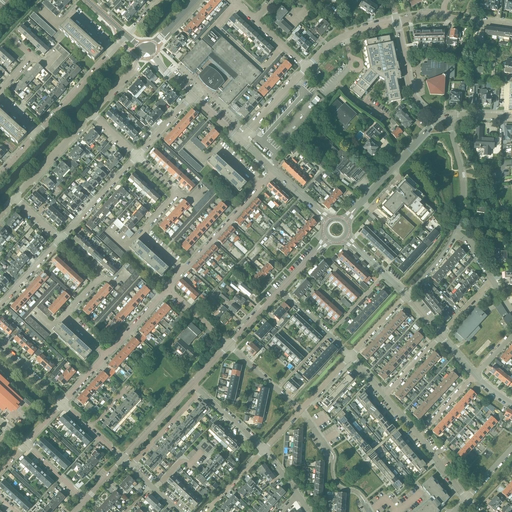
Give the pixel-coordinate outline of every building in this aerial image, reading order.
[(55,0),(54,2),(56,4),(54,6),(55,8),(57,10),(60,12),(65,7),(58,1),(57,0),(55,0)] [(366,12),(372,4),(369,2),(370,0),(365,0),(361,6),(360,5),(358,10),(360,12),(362,9),(366,12)] [(501,0),(485,0),(484,9),(486,9),(490,10),(492,10),(495,11),(495,10),(497,11),(498,5),(501,5),(501,0)] [(217,6),(211,1),(207,5),(213,11),(217,6)] [(131,7),(136,12),(141,7),(135,2),(135,3),(131,7)] [(372,4),(366,12),(372,15),(375,10),(376,10),(383,9),(381,3),(375,5),(374,5),(372,4)] [(213,11),(207,5),(203,10),(209,15),(213,11)] [(292,29),(281,19),(288,11),(285,8),(283,9),(279,6),(269,17),(287,34),(292,29)] [(127,12),(132,17),(136,12),(131,7),(127,12)] [(209,15),(203,10),(199,14),(205,19),(209,15)] [(132,17),(127,12),(122,16),(128,21),(132,17)] [(205,19),(199,14),(195,18),(201,24),(205,19)] [(229,20),(232,23),(234,25),(239,19),(235,14),(229,20)] [(201,24),(195,18),(191,23),(197,28),(201,24)] [(239,19),(234,25),(239,29),(244,23),(239,19)] [(60,29),(66,35),(94,61),(99,55),(100,56),(104,52),(99,48),(99,49),(68,21),(69,20),(68,20),(60,29)] [(326,28),(329,25),(323,20),(314,30),(312,28),(309,30),(314,35),(316,32),(320,36),(327,28),(326,28)] [(197,28),(191,23),(187,27),(193,32),(197,28)] [(244,23),(239,29),(243,34),(249,27),(244,23)] [(22,34),(27,29),(23,25),(18,30),(22,34)] [(294,36),(292,38),(296,43),(301,37),(306,32),(304,31),(300,36),(297,33),(300,30),(300,29),(301,28),(299,26),(292,34),(294,36)] [(183,32),(188,37),(189,37),(193,32),(187,27),(183,31),(184,32),(183,32)] [(249,27),(243,34),(248,38),(254,32),(249,27)] [(27,29),(22,34),(26,38),(31,33),(27,29)] [(197,44),(193,49),(227,80),(240,92),(247,84),(249,86),(261,74),(212,29),(200,42),(197,44)] [(413,32),(413,34),(414,34),(414,39),(414,42),(418,42),(418,44),(417,48),(419,49),(420,44),(420,42),(432,42),(432,43),(444,42),(443,38),(443,30),(440,31),(440,30),(435,30),(435,31),(428,31),(428,30),(423,30),(423,31),(413,31),(413,32)] [(449,36),(447,36),(446,36),(445,49),(449,49),(449,45),(451,46),(452,45),(452,42),(456,43),(457,39),(459,40),(460,35),(457,34),(458,31),(450,30),(449,36)] [(175,40),(181,45),(185,42),(186,40),(185,40),(188,37),(183,32),(180,36),(180,35),(179,36),(175,40)] [(253,42),(259,36),(254,32),(248,38),(253,42)] [(31,33),(26,38),(31,42),(36,37),(31,33)] [(259,36),(253,42),(258,47),(263,41),(259,36)] [(389,36),(386,37),(366,41),(367,48),(365,48),(369,69),(351,90),(361,98),(379,77),(384,80),(389,103),(401,100),(397,80),(401,79),(398,63),(397,63),(393,42),(391,43),(389,36)] [(36,37),(31,42),(35,46),(40,41),(36,37)] [(301,37),(296,43),(301,47),(306,41),(301,37)] [(171,44),(177,50),(181,45),(175,40),(171,44)] [(40,41),(35,46),(40,51),(45,45),(40,41)] [(258,56),(263,51),(268,45),(263,41),(258,47),(261,49),(256,54),(258,56)] [(306,41),(301,47),(306,51),(311,46),(306,41)] [(177,50),(171,44),(167,49),(173,55),(177,50)] [(45,45),(40,51),(44,55),(49,49),(45,45)] [(265,53),(261,58),(258,56),(257,58),(255,59),(260,64),(267,56),(273,49),(268,45),(263,51),(265,53)] [(193,49),(181,62),(214,93),(227,80),(205,60),(193,49)] [(66,51),(62,55),(66,59),(70,55),(66,51)] [(6,52),(1,58),(5,62),(10,56),(6,52)] [(9,66),(14,60),(10,56),(5,62),(9,66)] [(69,68),(71,70),(77,75),(81,71),(75,65),(78,62),(71,56),(69,58),(74,62),(69,68)] [(511,59),(507,58),(507,63),(504,62),(503,63),(503,65),(503,66),(506,67),(505,72),(511,74),(511,73),(511,59)] [(281,65),(287,71),(291,66),(285,61),(281,65)] [(454,78),(454,71),(454,64),(443,64),(443,62),(429,62),(429,64),(422,64),(422,68),(420,68),(420,72),(422,72),(422,75),(429,76),(428,81),(426,81),(430,95),(444,95),(445,78),(444,78),(445,77),(447,76),(448,78),(454,78)] [(37,64),(33,69),(39,74),(43,69),(37,64)] [(287,71),(281,65),(277,70),(283,75),(287,71)] [(39,74),(33,69),(29,73),(35,78),(39,74)] [(67,74),(73,80),(77,75),(71,70),(67,74)] [(144,81),(149,85),(153,89),(155,86),(150,82),(153,79),(152,78),(154,75),(148,70),(143,75),(146,79),(144,81)] [(283,75),(277,70),(273,74),(279,79),(283,75)] [(35,78),(29,73),(25,77),(31,82),(35,78)] [(63,79),(69,84),(73,80),(67,74),(63,79)] [(279,79),(273,74),(269,78),(275,84),(279,79)] [(31,82),(25,77),(21,82),(27,87),(31,82)] [(275,84),(269,78),(265,83),(271,88),(275,84)] [(60,84),(65,88),(69,84),(63,79),(59,83),(60,84)] [(133,86),(139,91),(145,85),(147,88),(149,85),(144,81),(142,83),(138,80),(133,86)] [(27,87),(21,82),(17,86),(23,91),(27,87)] [(271,88),(265,83),(262,87),(267,92),(271,88)] [(56,89),(61,94),(66,90),(65,88),(60,84),(56,89)] [(479,89),(481,90),(484,86),(473,85),(472,96),(469,96),(468,104),(475,104),(476,96),(478,96),(479,94),(479,89)] [(13,90),(19,95),(23,91),(17,86),(13,90)] [(130,97),(135,102),(137,99),(134,97),(139,91),(133,86),(128,91),(132,95),(130,97)] [(267,92),(262,87),(257,92),(263,97),(267,92)] [(52,93),(57,99),(61,94),(56,89),(52,93)] [(479,89),(479,94),(480,94),(480,100),(479,100),(479,104),(490,104),(490,98),(489,97),(489,96),(486,96),(486,90),(481,90),(479,89)] [(168,96),(174,101),(178,97),(172,92),(168,96)] [(460,103),(460,94),(453,94),(454,92),(450,92),(450,93),(449,93),(449,102),(460,103)] [(48,98),(53,103),(57,99),(52,93),(48,98)] [(251,98),(257,104),(262,99),(256,93),(251,98)] [(164,96),(162,98),(159,101),(164,106),(167,103),(170,106),(174,101),(168,96),(165,94),(163,96),(164,96)] [(312,100),(316,104),(321,99),(317,95),(312,100)] [(127,110),(133,104),(135,106),(137,104),(135,102),(130,97),(128,99),(124,96),(118,102),(127,110)] [(44,102),(49,107),(53,103),(48,98),(44,102)] [(257,104),(251,98),(247,103),(253,108),(257,104)] [(348,106),(345,103),(343,105),(337,99),(327,109),(334,115),(335,114),(340,120),(339,120),(342,123),(345,121),(348,123),(356,115),(353,112),(352,112),(350,111),(351,110),(348,108),(347,107),(348,106)] [(236,102),(234,100),(230,105),(238,113),(244,118),(249,113),(242,108),(241,110),(235,104),(236,102)] [(39,107),(45,112),(49,107),(44,102),(39,107)] [(153,112),(159,118),(163,113),(160,110),(163,107),(158,103),(155,106),(157,108),(153,112)] [(253,108),(247,103),(242,108),(249,113),(253,108)] [(406,115),(405,115),(401,111),(404,108),(401,105),(396,111),(399,114),(396,116),(403,123),(401,125),(406,129),(408,127),(411,124),(410,124),(412,122),(408,118),(409,117),(406,115)] [(35,111),(41,116),(45,112),(39,107),(35,111)] [(111,119),(116,113),(112,109),(106,115),(111,119)] [(188,114),(194,120),(198,115),(192,110),(188,114)] [(23,139),(27,135),(23,131),(22,132),(0,112),(0,127),(18,144),(23,139)] [(147,115),(155,122),(159,118),(153,112),(152,114),(150,112),(147,115)] [(116,113),(111,119),(115,123),(121,117),(116,113)] [(194,120),(188,114),(184,119),(190,124),(194,120)] [(123,115),(121,117),(115,123),(120,127),(125,121),(125,122),(127,119),(123,115)] [(155,122),(147,115),(140,122),(146,126),(148,124),(151,127),(155,122)] [(190,124),(184,119),(180,123),(186,128),(190,124)] [(124,131),(130,125),(125,122),(125,121),(120,127),(124,131)] [(186,128),(180,123),(176,127),(182,133),(186,128)] [(366,145),(363,148),(368,153),(366,155),(369,157),(371,155),(371,156),(377,149),(372,144),(379,136),(384,141),(388,137),(383,129),(376,123),(372,128),(372,127),(365,134),(367,136),(370,140),(366,144),(366,145)] [(130,125),(124,131),(129,136),(134,130),(130,125)] [(136,127),(134,130),(129,136),(133,140),(134,139),(135,141),(137,140),(138,139),(138,138),(137,136),(141,131),(136,127)] [(182,133),(176,127),(172,132),(178,137),(182,133)] [(475,137),(474,148),(484,148),(484,155),(490,155),(490,149),(493,149),(493,148),(493,140),(493,138),(481,138),(482,128),(476,127),(475,137)] [(396,139),(402,133),(397,128),(396,130),(394,128),(391,131),(393,133),(391,134),(396,139)] [(209,134),(215,139),(219,135),(213,129),(209,134)] [(87,136),(95,143),(100,137),(92,130),(87,136)] [(178,137),(172,132),(168,136),(174,141),(178,137)] [(215,139),(209,134),(205,138),(211,143),(215,139)] [(322,135),(313,145),(319,151),(318,153),(321,156),(322,154),(323,155),(328,150),(335,156),(339,152),(332,145),(322,135)] [(95,143),(87,136),(83,141),(86,144),(84,147),(89,152),(91,149),(90,148),(95,143)] [(174,141),(168,136),(164,140),(170,146),(174,141)] [(206,146),(207,148),(211,143),(205,138),(201,142),(203,144),(206,146)] [(73,152),(79,158),(84,153),(77,147),(73,152)] [(150,152),(151,154),(150,155),(155,159),(160,153),(154,148),(150,152)] [(339,161),(330,171),(336,177),(340,172),(343,175),(343,174),(349,179),(350,178),(354,181),(356,179),(359,181),(365,174),(359,168),(358,169),(347,158),(349,156),(341,149),(339,152),(335,156),(334,157),(337,160),(338,159),(339,161)] [(79,158),(73,152),(68,157),(75,162),(79,158)] [(123,158),(122,157),(116,152),(114,154),(111,153),(110,155),(112,157),(112,156),(119,163),(123,158)] [(159,163),(165,157),(160,153),(155,159),(159,163)] [(239,192),(246,183),(215,155),(207,163),(239,192)] [(108,161),(114,167),(119,163),(112,156),(112,157),(108,161)] [(163,167),(169,161),(165,157),(159,163),(163,167)] [(286,170),(291,164),(289,162),(290,160),(288,158),(282,166),(286,170)] [(98,164),(104,170),(106,168),(110,171),(114,167),(108,161),(104,165),(101,162),(98,164)] [(168,171),(173,165),(169,161),(163,167),(168,171)] [(54,173),(60,179),(57,182),(60,185),(63,181),(62,177),(68,170),(71,172),(75,169),(69,163),(66,167),(62,163),(54,173)] [(96,174),(102,180),(107,176),(102,172),(104,170),(98,164),(96,167),(100,170),(96,174)] [(290,174),(295,168),(291,164),(286,170),(290,174)] [(172,176),(178,170),(173,165),(168,171),(172,176)] [(295,178),(300,172),(295,168),(290,174),(295,178)] [(177,180),(182,174),(178,170),(172,176),(177,180)] [(299,182),(304,177),(300,172),(295,178),(299,182)] [(134,182),(139,177),(134,173),(130,178),(134,182)] [(102,180),(96,174),(91,179),(98,185),(102,180)] [(181,184),(187,178),(182,174),(177,180),(181,184)] [(417,190),(420,187),(408,176),(378,209),(390,220),(383,227),(403,245),(434,211),(422,200),(425,197),(417,190)] [(138,186),(143,181),(139,177),(134,182),(138,186)] [(304,177),(299,182),(303,186),(308,181),(304,177)] [(185,188),(191,182),(187,178),(181,184),(185,188)] [(56,187),(57,188),(60,185),(57,182),(55,180),(52,183),(51,182),(48,179),(43,184),(52,192),(56,187)] [(98,185),(91,179),(87,183),(94,189),(98,185)] [(143,190),(147,185),(143,181),(138,186),(143,190)] [(267,186),(271,191),(276,186),(271,181),(267,186)] [(190,192),(197,184),(195,182),(193,184),(191,182),(185,188),(190,192)] [(94,189),(87,183),(83,187),(80,184),(78,187),(84,192),(86,190),(90,194),(94,189)] [(147,194),(152,189),(147,185),(143,190),(147,194)] [(213,186),(209,190),(214,194),(218,190),(213,186)] [(276,195),(281,190),(276,186),(271,191),(276,195)] [(73,194),(75,196),(82,202),(86,198),(82,194),(84,192),(78,187),(76,189),(77,190),(73,194)] [(117,192),(124,199),(129,194),(121,187),(117,192)] [(45,192),(41,188),(39,190),(40,191),(38,194),(36,192),(29,199),(34,203),(40,196),(40,197),(45,192)] [(152,198),(156,193),(152,189),(147,194),(152,198)] [(336,189),(333,192),(333,193),(338,198),(342,194),(336,189)] [(281,199),(285,194),(281,190),(276,195),(281,199)] [(329,192),(331,194),(329,197),(335,202),(338,198),(333,193),(333,192),(331,190),(329,192)] [(112,197),(118,202),(120,200),(122,202),(124,199),(117,192),(112,197)] [(156,193),(152,198),(156,203),(161,198),(156,193)] [(285,194),(281,199),(286,204),(290,199),(285,194)] [(40,196),(34,203),(39,208),(45,201),(49,205),(54,199),(49,195),(45,200),(40,197),(40,196)] [(71,201),(78,207),(82,202),(75,196),(71,201)] [(108,201),(114,206),(118,202),(112,197),(108,201)] [(326,200),(331,206),(335,202),(329,197),(326,200)] [(257,207),(261,203),(256,198),(252,203),(257,207)] [(50,218),(56,211),(52,206),(56,201),(54,199),(49,205),(51,207),(45,213),(50,218)] [(184,200),(180,205),(186,210),(190,206),(184,200)] [(331,206),(326,200),(322,204),(328,209),(331,206)] [(78,207),(71,201),(67,205),(64,202),(62,204),(71,213),(73,211),(74,211),(78,207)] [(114,206),(108,201),(104,206),(109,211),(114,206)] [(217,207),(223,212),(227,208),(221,202),(217,207)] [(257,207),(252,203),(247,207),(252,212),(256,215),(258,217),(260,215),(258,213),(257,214),(254,210),(257,207)] [(176,209),(182,215),(186,210),(180,205),(176,209)] [(109,211),(104,206),(99,211),(105,216),(109,211)] [(138,211),(143,216),(148,212),(142,206),(138,211)] [(223,212),(217,207),(213,211),(219,217),(223,212)] [(248,217),(252,212),(247,207),(243,212),(248,217)] [(172,214),(178,219),(182,215),(176,209),(172,214)] [(69,217),(71,214),(66,210),(61,215),(54,222),(59,227),(62,224),(63,224),(64,223),(63,222),(66,220),(63,217),(66,214),(69,217)] [(54,222),(61,215),(56,211),(50,218),(54,222)] [(105,216),(99,211),(95,216),(101,221),(105,216)] [(143,216),(138,211),(133,216),(139,221),(143,216)] [(219,217),(213,211),(209,215),(215,221),(219,217)] [(248,217),(243,212),(239,217),(244,221),(248,217)] [(11,219),(18,225),(23,221),(16,214),(11,219)] [(168,218),(174,223),(178,219),(172,214),(168,218)] [(215,221),(209,215),(205,220),(211,226),(215,221)] [(101,221),(95,216),(91,220),(96,226),(101,221)] [(139,221),(133,216),(129,220),(135,226),(139,221)] [(244,221),(239,217),(234,221),(239,226),(244,221)] [(164,222),(170,228),(174,223),(168,218),(164,222)] [(20,227),(18,226),(18,225),(11,219),(6,224),(11,228),(9,231),(15,236),(17,234),(16,232),(20,227)] [(127,219),(123,224),(124,225),(126,227),(128,229),(130,231),(135,226),(129,220),(129,221),(127,219)] [(306,221),(313,228),(317,224),(311,219),(308,222),(307,220),(306,221)] [(96,226),(91,220),(90,220),(86,225),(92,230),(96,226)] [(211,226),(205,220),(201,224),(207,230),(211,226)] [(304,227),(309,232),(313,228),(306,221),(305,222),(307,224),(304,227)] [(170,228),(164,222),(160,227),(166,232),(170,228)] [(30,223),(28,225),(24,230),(26,233),(33,225),(30,223)] [(207,230),(201,224),(197,229),(203,234),(207,230)] [(226,231),(231,235),(237,241),(239,238),(233,233),(235,230),(230,226),(226,231)] [(365,237),(371,231),(366,227),(366,228),(364,226),(362,228),(364,230),(361,233),(365,237)] [(195,231),(193,233),(199,239),(203,234),(197,229),(196,227),(193,230),(195,231)] [(309,232),(304,227),(301,230),(299,229),(298,230),(305,236),(309,232)] [(432,227),(428,232),(430,234),(435,239),(439,235),(436,232),(438,230),(436,228),(435,229),(432,227)] [(0,230),(0,235),(5,240),(10,235),(13,238),(15,236),(9,231),(7,233),(2,228),(0,230)] [(296,235),(301,240),(305,236),(298,230),(297,230),(299,232),(296,235)] [(231,235),(226,231),(222,235),(227,240),(231,235)] [(371,231),(365,237),(369,241),(375,236),(371,231)] [(379,231),(375,236),(369,241),(374,245),(379,240),(377,237),(381,233),(379,231)] [(199,239),(193,233),(189,237),(195,243),(199,239)] [(78,243),(83,238),(78,234),(73,239),(78,243)] [(435,239),(430,234),(426,238),(431,243),(435,239)] [(227,240),(222,235),(217,240),(222,245),(227,240)] [(301,240),(296,235),(293,238),(291,237),(290,238),(298,244),(301,240)] [(35,240),(42,246),(46,241),(39,236),(35,240)] [(84,237),(83,238),(78,243),(82,248),(87,242),(87,243),(89,241),(84,237)] [(195,243),(189,237),(185,242),(191,247),(195,243)] [(288,243),(294,249),(298,244),(290,238),(291,240),(288,243)] [(431,243),(426,238),(422,242),(427,248),(431,243)] [(31,245),(37,251),(42,246),(35,240),(31,245)] [(169,269),(168,269),(137,240),(129,248),(161,277),(169,269)] [(379,240),(374,245),(378,249),(383,244),(379,240)] [(90,245),(87,243),(87,242),(82,248),(87,252),(93,245),(91,243),(90,245)] [(191,247),(185,242),(181,246),(187,252),(191,247)] [(287,242),(283,246),(290,253),(294,249),(288,243),(287,242)] [(427,248),(422,242),(418,247),(423,252),(427,248)] [(20,247),(21,248),(27,254),(30,252),(33,255),(37,251),(31,245),(27,249),(22,244),(20,247)] [(218,249),(213,244),(209,249),(214,254),(218,249)] [(383,244),(378,249),(382,253),(387,248),(383,244)] [(91,256),(96,251),(93,248),(95,246),(93,245),(87,252),(91,256)] [(279,250),(281,252),(286,257),(290,253),(283,246),(279,250)] [(423,252),(418,247),(414,251),(419,256),(423,252)] [(18,258),(25,264),(29,259),(26,256),(27,254),(21,248),(20,250),(23,253),(18,258)] [(387,248),(382,253),(386,257),(392,252),(387,248)] [(465,254),(459,248),(455,252),(461,258),(465,254)] [(210,259),(213,254),(214,254),(209,249),(205,254),(210,259)] [(96,251),(91,256),(95,260),(100,255),(96,251)] [(252,251),(246,257),(250,261),(256,254),(252,251)] [(419,256),(414,251),(410,255),(416,261),(419,256)] [(341,262),(347,255),(344,253),(343,254),(341,252),(337,257),(339,258),(339,259),(341,262)] [(392,252),(386,257),(391,261),(396,256),(392,252)] [(461,258),(455,252),(451,257),(457,262),(461,258)] [(215,264),(209,259),(210,259),(205,254),(200,259),(205,263),(207,261),(213,266),(215,264)] [(100,255),(95,260),(100,264),(105,259),(100,255)] [(347,255),(341,262),(346,266),(352,260),(347,255)] [(416,261),(410,255),(406,260),(412,265),(416,261)] [(56,268),(61,261),(57,257),(51,263),(56,268)] [(457,262),(451,257),(447,261),(453,267),(457,262)] [(14,263),(21,269),(25,264),(18,258),(14,263)] [(104,268),(109,263),(105,259),(100,264),(104,268)] [(205,263),(200,259),(196,263),(201,268),(202,266),(205,263)] [(352,260),(346,266),(351,270),(356,264),(352,260)] [(412,265),(406,260),(402,263),(402,264),(408,269),(412,265)] [(61,261),(56,268),(60,271),(66,265),(61,261)] [(398,268),(404,274),(408,269),(402,264),(402,263),(400,261),(398,263),(399,264),(400,263),(401,265),(398,268)] [(453,267),(447,261),(443,265),(449,271),(453,267)] [(323,262),(322,262),(318,266),(324,272),(328,267),(323,262)] [(10,267),(17,273),(21,269),(14,263),(10,267)] [(109,263),(104,268),(109,272),(113,267),(109,263)] [(192,268),(197,273),(201,268),(196,263),(192,268)] [(257,265),(262,269),(260,271),(266,276),(269,273),(264,267),(259,263),(257,265)] [(267,263),(264,267),(269,273),(273,269),(267,263)] [(356,264),(351,270),(356,275),(361,269),(356,264)] [(0,265),(0,269),(1,271),(7,276),(9,274),(13,278),(17,273),(10,267),(6,271),(0,266),(0,265)] [(66,265),(60,271),(65,275),(70,269),(66,265)] [(449,271),(443,265),(439,269),(445,275),(449,271)] [(324,272),(318,266),(314,271),(320,276),(324,272)] [(113,276),(117,271),(113,267),(109,272),(113,276)] [(70,269),(65,275),(69,279),(74,273),(70,269)] [(361,269),(356,275),(360,279),(366,273),(361,269)] [(445,275),(439,269),(435,274),(441,279),(445,275)] [(0,278),(0,282),(4,286),(9,282),(5,279),(7,276),(1,271),(0,271),(0,273),(2,276),(0,278)] [(136,271),(132,275),(136,279),(140,275),(136,271)] [(257,275),(262,280),(266,276),(260,271),(257,275)] [(320,276),(314,271),(310,275),(316,280),(320,276)] [(39,277),(45,282),(49,278),(43,272),(39,277)] [(337,275),(334,272),(328,279),(333,282),(339,276),(337,274),(337,275)] [(74,273),(69,279),(73,283),(79,277),(74,273)] [(366,273),(360,279),(363,282),(364,281),(366,283),(370,278),(368,276),(369,276),(366,273)] [(479,278),(473,273),(469,277),(475,282),(479,278)] [(441,279),(435,274),(431,278),(434,280),(432,283),(437,287),(439,285),(437,284),(441,279)] [(262,280),(257,275),(253,279),(258,284),(262,280)] [(339,276),(333,282),(337,286),(343,280),(340,277),(339,276)] [(45,282),(39,277),(35,281),(41,287),(45,282)] [(74,287),(75,285),(78,287),(83,281),(79,277),(73,283),(72,285),(74,287)] [(475,282),(469,277),(465,281),(471,287),(475,282)] [(181,279),(177,285),(181,289),(186,283),(181,279)] [(343,280),(337,286),(341,290),(347,283),(346,282),(345,283),(343,280)] [(41,287),(35,281),(31,286),(37,291),(41,287)] [(301,285),(307,291),(311,286),(305,281),(301,285)] [(471,287),(465,281),(461,286),(467,291),(471,287)] [(186,283),(181,289),(185,293),(190,287),(186,283)] [(238,292),(240,290),(249,297),(252,294),(246,289),(247,288),(242,283),(240,286),(238,285),(237,286),(233,283),(230,286),(238,292)] [(347,283),(341,290),(345,294),(351,288),(348,285),(349,285),(347,283)] [(113,289),(107,284),(103,288),(109,294),(113,289)] [(307,291),(301,285),(297,290),(303,295),(307,291)] [(37,291),(31,286),(27,290),(33,295),(37,291)] [(140,290),(146,296),(150,291),(144,286),(140,290)] [(432,294),(436,290),(432,286),(421,294),(425,299),(432,294)] [(467,291),(461,286),(457,290),(463,295),(467,291)] [(195,291),(192,289),(190,287),(185,293),(190,297),(195,291)] [(99,293),(105,298),(109,294),(103,288),(99,293)] [(351,288),(345,294),(349,298),(356,291),(354,290),(351,288)] [(377,295),(383,300),(387,296),(384,293),(386,291),(383,289),(382,291),(377,295)] [(33,295),(27,290),(23,294),(29,300),(33,295)] [(136,295),(142,300),(146,296),(140,290),(136,295)] [(303,295),(297,290),(293,294),(299,299),(303,295)] [(440,295),(436,290),(432,294),(425,299),(429,304),(436,298),(440,295)] [(463,295),(457,290),(453,294),(459,300),(463,295)] [(59,295),(60,296),(66,302),(70,297),(64,292),(63,293),(62,291),(59,295)] [(195,291),(190,297),(194,301),(199,296),(195,291)] [(315,301),(322,295),(320,293),(320,294),(317,291),(311,297),(310,299),(314,303),(315,301)] [(356,291),(349,298),(353,302),(359,295),(356,293),(357,292),(356,291)] [(95,297),(101,303),(105,298),(99,293),(95,297)] [(230,299),(222,293),(219,297),(227,303),(230,299)] [(436,298),(429,304),(433,309),(440,303),(444,299),(452,306),(454,304),(449,299),(442,293),(440,295),(436,298)] [(29,300),(23,294),(19,299),(25,304),(29,300)] [(459,300),(453,294),(449,299),(454,304),(459,300)] [(132,299),(138,305),(142,300),(136,295),(132,299)] [(241,307),(246,302),(241,297),(240,298),(237,295),(233,300),(237,303),(241,307)] [(322,295),(315,301),(320,305),(325,299),(323,296),(322,295)] [(383,300),(377,295),(373,299),(379,304),(383,300)] [(56,301),(62,306),(66,302),(60,296),(56,301)] [(91,302),(97,307),(101,303),(95,297),(91,302)] [(25,304),(19,299),(15,303),(21,309),(25,304)] [(128,304),(134,309),(138,305),(132,299),(128,304)] [(325,299),(320,305),(324,309),(330,302),(329,301),(328,301),(325,299)] [(379,304),(373,299),(370,304),(375,309),(379,304)] [(52,305),(58,311),(62,306),(56,301),(52,305)] [(87,306),(93,311),(97,307),(91,302),(87,306)] [(330,302),(324,309),(328,313),(334,307),(331,304),(331,303),(330,302)] [(21,309),(15,303),(11,308),(17,313),(21,309)] [(278,309),(284,315),(290,309),(284,303),(278,309)] [(443,309),(444,308),(443,308),(445,306),(442,303),(441,304),(440,303),(433,309),(437,314),(438,313),(441,317),(445,321),(452,316),(448,311),(447,313),(443,309)] [(124,308),(130,313),(134,309),(128,304),(124,308)] [(171,310),(165,304),(160,309),(169,316),(170,314),(168,312),(171,310)] [(235,314),(239,309),(233,304),(229,309),(235,314)] [(375,309),(370,304),(366,308),(371,313),(375,309)] [(52,305),(48,310),(50,312),(52,314),(54,315),(58,311),(52,305)] [(93,311),(87,306),(83,310),(89,316),(93,311)] [(216,317),(219,320),(224,325),(231,317),(227,313),(229,311),(223,306),(218,311),(220,312),(218,315),(216,317)] [(334,307),(328,313),(332,316),(338,310),(337,308),(336,309),(334,307)] [(120,312),(126,318),(130,313),(124,308),(120,312)] [(371,313),(366,308),(362,312),(367,317),(371,313)] [(477,308),(475,310),(455,332),(456,333),(453,336),(460,342),(463,339),(464,340),(465,339),(468,341),(479,329),(477,326),(486,316),(482,313),(483,311),(482,310),(481,311),(477,308)] [(156,313),(162,319),(164,321),(169,316),(160,309),(156,313)] [(284,315),(278,309),(273,315),(279,320),(281,318),(283,320),(285,319),(282,317),(284,315)] [(338,310),(332,316),(336,320),(342,314),(339,312),(340,311),(338,310)] [(116,317),(122,322),(126,318),(120,312),(116,317)] [(367,317),(362,312),(358,317),(363,322),(367,317)] [(397,316),(403,321),(407,317),(401,312),(397,316)] [(162,319),(156,313),(152,318),(158,324),(162,319)] [(182,313),(178,316),(174,321),(177,324),(181,319),(183,320),(186,317),(182,313)] [(290,320),(294,324),(295,324),(300,318),(296,314),(290,320)] [(502,319),(507,327),(511,323),(511,319),(509,314),(507,315),(502,319)] [(403,321),(397,316),(393,320),(399,326),(403,321)] [(112,321),(118,327),(122,322),(116,317),(112,321)] [(363,322),(358,317),(354,321),(359,326),(363,322)] [(158,324),(152,318),(148,323),(154,328),(158,324)] [(300,318),(295,324),(299,328),(305,322),(300,318)] [(359,326),(354,321),(352,323),(349,321),(350,320),(348,319),(346,321),(355,330),(359,326)] [(399,326),(393,320),(389,324),(395,330),(399,326)] [(108,326),(114,331),(118,327),(112,321),(108,326)] [(355,330),(346,321),(343,324),(345,325),(346,325),(348,327),(346,330),(351,335),(355,330)] [(8,323),(6,322),(1,328),(5,331),(10,325),(11,326),(12,324),(10,322),(8,323)] [(305,322),(299,328),(303,332),(309,326),(305,322)] [(84,360),(92,352),(60,323),(53,331),(84,360)] [(154,328),(148,323),(143,327),(150,333),(154,328)] [(191,323),(187,327),(178,338),(180,340),(174,346),(183,355),(186,351),(190,354),(188,355),(192,359),(196,355),(193,351),(192,351),(189,348),(188,347),(201,332),(191,323)] [(262,327),(268,332),(272,329),(266,323),(262,327)] [(395,330),(389,324),(385,329),(391,334),(395,330)] [(14,335),(18,331),(16,328),(15,329),(11,326),(10,325),(5,331),(9,336),(12,333),(14,335)] [(114,331),(108,326),(104,330),(110,336),(114,331)] [(309,326),(303,332),(307,336),(313,330),(309,326)] [(150,333),(143,327),(139,332),(142,334),(139,337),(144,341),(146,339),(145,337),(150,333)] [(268,332),(262,327),(259,330),(265,336),(268,332)] [(18,331),(14,335),(16,337),(14,340),(18,344),(26,336),(19,329),(18,331)] [(391,334),(385,329),(381,333),(387,339),(391,334)] [(265,336),(259,330),(255,334),(261,340),(265,336)] [(313,330),(307,336),(312,340),(317,334),(313,330)] [(413,336),(419,342),(423,338),(417,332),(413,336)] [(387,339),(381,333),(377,337),(383,343),(387,339)] [(276,345),(282,338),(277,334),(271,341),(276,345)] [(316,344),(322,338),(317,334),(312,340),(316,344)] [(26,336),(18,344),(23,348),(28,342),(30,340),(26,336)] [(410,340),(416,345),(419,342),(413,336),(410,340)] [(129,342),(136,348),(140,343),(141,344),(144,341),(139,337),(136,340),(134,338),(129,342)] [(383,343),(377,337),(373,342),(379,347),(383,343)] [(282,338),(276,345),(280,348),(286,342),(282,338)] [(406,344),(412,349),(416,345),(410,340),(406,344)] [(31,344),(28,342),(23,348),(27,352),(35,344),(33,342),(31,344)] [(136,348),(129,342),(125,347),(131,353),(136,348)] [(286,342),(280,348),(284,352),(290,346),(286,342)] [(379,347),(373,342),(369,346),(375,351),(379,347)] [(249,352),(255,346),(251,343),(246,349),(249,352)] [(35,344),(27,352),(32,356),(34,354),(36,356),(40,351),(38,349),(39,348),(35,344)] [(327,348),(333,354),(337,350),(331,344),(327,348)] [(403,347),(409,353),(412,349),(406,344),(403,347)] [(255,346),(249,352),(253,356),(255,354),(257,356),(263,351),(260,348),(258,350),(255,346)] [(290,346),(284,352),(289,356),(294,350),(290,346)] [(375,351),(369,346),(365,350),(371,356),(375,351)] [(131,353),(125,347),(121,352),(127,357),(131,353)] [(399,351),(405,357),(409,353),(403,347),(399,351)] [(324,352),(330,358),(333,354),(327,348),(324,352)] [(42,350),(40,351),(36,356),(38,357),(36,360),(40,364),(46,358),(42,354),(44,352),(42,350)] [(294,350),(289,356),(293,360),(299,354),(294,350)] [(361,354),(367,360),(371,356),(365,350),(361,354)] [(396,355),(402,361),(405,357),(399,351),(396,355)] [(127,357),(121,352),(117,356),(123,362),(127,357)] [(320,356),(326,362),(330,358),(324,352),(320,356)] [(430,356),(436,362),(440,358),(434,352),(430,356)] [(510,359),(504,353),(500,358),(502,360),(501,362),(504,365),(505,363),(506,363),(510,359)] [(299,354),(293,360),(297,364),(303,358),(299,354)] [(396,355),(392,359),(398,365),(402,361),(396,355)] [(48,356),(46,358),(40,364),(45,368),(51,362),(50,362),(49,360),(51,358),(48,356)] [(123,362),(117,356),(112,361),(119,367),(123,362)] [(317,360),(323,365),(326,362),(320,356),(317,360)] [(436,362),(430,356),(426,361),(432,366),(436,362)] [(388,363),(395,369),(398,365),(392,359),(388,363)] [(442,368),(448,361),(446,359),(440,366),(442,368)] [(51,362),(45,368),(49,372),(56,364),(52,360),(50,362),(51,362)] [(313,364),(319,369),(323,365),(317,360),(313,364)] [(119,367),(112,361),(108,366),(111,368),(108,371),(113,375),(115,372),(114,371),(119,367)] [(432,366),(426,361),(422,365),(428,371),(432,366)] [(65,371),(72,377),(76,372),(73,370),(75,368),(71,363),(68,366),(70,367),(65,371)] [(385,367),(391,372),(395,369),(388,363),(385,367)] [(310,368),(316,373),(319,369),(313,364),(310,368)] [(428,371),(422,365),(418,369),(424,375),(428,371)] [(494,366),(489,372),(494,375),(498,369),(494,366)] [(381,371),(387,376),(391,372),(385,367),(381,371)] [(306,371),(312,377),(316,373),(310,368),(306,371)] [(424,375),(418,369),(414,374),(420,379),(424,375)] [(498,369),(494,375),(498,379),(503,373),(498,369)] [(72,377),(65,371),(61,376),(68,381),(72,377)] [(98,376),(104,382),(109,377),(110,378),(113,375),(108,371),(105,374),(103,372),(98,376)] [(312,377),(306,371),(302,375),(309,381),(312,377)] [(384,380),(387,376),(381,371),(378,374),(384,380)] [(448,376),(454,381),(458,377),(452,372),(448,376)] [(503,373),(498,379),(503,383),(508,377),(503,373)] [(420,379),(414,374),(410,378),(416,383),(420,379)] [(22,400),(7,386),(9,384),(0,375),(0,407),(3,410),(6,407),(11,412),(22,400)] [(68,381),(61,376),(60,375),(59,376),(60,377),(57,380),(64,386),(68,381)] [(344,379),(345,380),(351,386),(357,379),(352,375),(350,377),(347,375),(344,379)] [(104,382),(98,376),(94,381),(100,387),(104,382)] [(454,381),(448,376),(445,379),(451,385),(454,381)] [(511,379),(508,377),(503,383),(508,386),(509,385),(511,386),(511,381),(511,380),(511,379)] [(416,383),(410,378),(406,382),(412,388),(416,383)] [(347,390),(351,386),(345,380),(344,379),(343,379),(344,379),(340,383),(346,388),(345,388),(347,390)] [(451,385),(445,379),(441,383),(447,389),(451,385)] [(289,389),(295,383),(291,380),(285,386),(289,389)] [(100,387),(94,381),(90,386),(96,391),(100,387)] [(412,388),(406,382),(402,387),(408,392),(412,388)] [(295,383),(289,389),(293,393),(299,387),(295,383)] [(346,388),(340,383),(336,387),(342,392),(345,388),(346,388)] [(447,389),(441,383),(437,387),(444,393),(447,389)] [(96,391),(90,386),(86,390),(92,396),(96,391)] [(343,394),(342,392),(336,387),(333,391),(334,392),(340,397),(343,394)] [(408,392),(402,387),(398,391),(404,396),(408,392)] [(444,393),(437,387),(434,391),(440,397),(444,393)] [(92,396),(86,390),(81,395),(87,400),(92,396)] [(466,395),(472,400),(474,397),(475,398),(477,396),(470,390),(466,395)] [(340,397),(334,392),(333,391),(329,395),(330,396),(336,401),(340,397)] [(404,396),(398,391),(394,395),(400,401),(404,396)] [(440,397),(434,391),(430,395),(436,400),(440,397)] [(127,398),(135,406),(141,399),(133,392),(130,396),(129,395),(127,398)] [(367,397),(364,392),(361,394),(359,392),(355,397),(360,403),(367,397)] [(77,400),(83,405),(87,400),(81,395),(77,400)] [(336,401),(330,396),(329,395),(326,399),(325,398),(325,399),(327,400),(333,405),(336,401)] [(436,400),(430,395),(427,399),(433,404),(436,400)] [(472,400),(466,395),(462,399),(467,404),(472,400)] [(363,407),(371,401),(367,397),(360,403),(363,407)] [(135,406),(127,398),(124,401),(125,402),(122,405),(129,412),(135,406)] [(333,405),(327,400),(325,399),(321,403),(324,405),(322,407),(327,412),(333,405)] [(433,404),(427,399),(423,402),(429,408),(433,404)] [(467,404),(462,399),(457,404),(463,409),(467,404)] [(371,401),(363,407),(367,411),(374,405),(371,401)] [(197,409),(204,416),(210,409),(202,402),(199,405),(200,406),(197,409)] [(429,408),(423,402),(420,406),(426,412),(429,408)] [(463,409),(457,404),(453,408),(459,413),(463,409)] [(485,407),(491,413),(494,410),(487,404),(485,407)] [(124,418),(129,412),(122,405),(119,408),(118,407),(115,410),(124,418)] [(374,405),(367,411),(370,415),(378,409),(374,405)] [(420,406),(416,410),(422,416),(426,412),(420,406)] [(459,413),(453,408),(449,413),(455,418),(459,413)] [(204,416),(197,409),(194,412),(193,411),(190,414),(199,422),(204,416)] [(378,409),(370,415),(374,420),(375,418),(381,413),(378,409)] [(124,418),(115,410),(112,413),(113,414),(110,417),(118,424),(124,418)] [(413,414),(417,418),(419,420),(422,416),(416,410),(413,414)] [(341,426),(349,419),(343,413),(338,417),(340,419),(337,422),(341,426)] [(379,422),(385,417),(381,413),(375,418),(379,422)] [(455,418),(449,413),(445,417),(451,423),(455,418)] [(199,422),(190,414),(187,417),(188,418),(185,421),(193,428),(199,422)] [(64,425),(69,419),(65,415),(60,420),(64,425)] [(497,422),(491,417),(489,415),(485,420),(492,427),(497,422)] [(118,424),(110,417),(107,420),(104,423),(112,430),(118,424)] [(377,424),(380,427),(381,427),(388,421),(385,417),(379,422),(377,424)] [(451,423),(445,417),(441,422),(446,427),(451,423)] [(69,429),(74,424),(69,419),(64,425),(69,429)] [(345,430),(352,424),(349,419),(341,426),(345,430)] [(483,426),(488,432),(492,427),(485,420),(483,423),(485,424),(483,426)] [(193,428),(185,421),(183,424),(182,423),(179,426),(187,434),(193,428)] [(215,435),(216,434),(222,428),(219,425),(220,424),(217,421),(209,429),(215,435)] [(388,421),(381,427),(384,432),(392,425),(391,425),(388,421)] [(446,427),(441,422),(436,426),(442,432),(446,427)] [(73,433),(79,428),(74,424),(69,429),(73,433)] [(352,424),(345,430),(348,434),(356,428),(352,424)] [(392,425),(384,432),(388,436),(395,429),(392,425),(391,425),(392,425)] [(187,434),(179,426),(176,429),(177,430),(174,433),(181,440),(181,439),(184,436),(185,437),(187,434)] [(442,432),(436,426),(432,431),(438,436),(442,432)] [(478,431),(484,436),(488,432),(483,426),(478,431)] [(78,438),(83,432),(79,428),(73,433),(78,438)] [(216,434),(215,435),(221,441),(229,432),(226,430),(225,431),(222,428),(216,434)] [(356,428),(348,434),(352,438),(359,432),(356,428)] [(401,436),(397,431),(390,438),(393,442),(401,436)] [(474,435),(480,441),(484,436),(478,431),(474,435)] [(83,442),(88,436),(83,432),(78,438),(83,442)] [(229,432),(221,441),(228,447),(228,446),(234,439),(231,436),(232,435),(229,432)] [(359,432),(352,438),(355,442),(363,436),(359,432)] [(167,439),(176,446),(182,440),(181,439),(181,440),(174,433),(171,436),(170,436),(167,439)] [(470,440),(476,445),(480,441),(474,435),(470,440)] [(88,436),(83,442),(87,446),(92,441),(88,436)] [(363,436),(355,442),(359,446),(366,440),(363,436)] [(404,440),(401,436),(393,442),(397,446),(404,440)] [(201,445),(208,452),(214,446),(205,438),(201,442),(203,443),(201,445)] [(42,449),(48,443),(43,439),(38,444),(42,449)] [(176,446),(167,439),(164,442),(165,442),(162,446),(169,452),(170,453),(176,446)] [(234,439),(228,446),(228,447),(234,452),(242,444),(238,441),(238,442),(234,439)] [(366,440),(359,446),(362,450),(370,444),(366,440)] [(400,450),(408,444),(404,440),(397,446),(400,450)] [(466,445),(471,450),(476,445),(470,440),(466,445)] [(47,453),(52,447),(48,443),(42,449),(47,453)] [(362,450),(366,455),(373,448),(370,444),(362,450)] [(408,444),(400,450),(404,455),(406,453),(405,453),(411,448),(408,444)] [(461,449),(467,454),(471,450),(466,445),(461,449)] [(156,451),(164,459),(166,456),(169,452),(162,446),(160,449),(159,448),(156,451)] [(52,457),(57,451),(52,447),(47,453),(52,457)] [(407,458),(409,457),(415,452),(411,448),(405,453),(406,453),(404,455),(407,458)] [(467,454),(461,449),(457,454),(463,459),(467,454)] [(371,461),(379,455),(375,450),(367,457),(371,461),(372,461),(371,461)] [(56,461),(61,456),(57,451),(52,457),(56,461)] [(91,455),(92,457),(93,457),(96,460),(98,462),(102,457),(95,451),(91,455)] [(153,460),(158,465),(164,459),(156,451),(153,454),(154,455),(151,458),(153,460)] [(411,463),(414,460),(418,457),(415,452),(409,457),(407,458),(411,463)] [(214,459),(221,466),(225,462),(218,455),(214,459)] [(371,461),(372,461),(375,465),(381,460),(382,459),(379,455),(371,461)] [(61,465),(66,460),(61,456),(56,461),(61,465)] [(25,467),(30,461),(26,457),(21,463),(25,467)] [(98,462),(96,460),(93,457),(92,457),(89,461),(94,466),(98,462)] [(414,460),(411,463),(414,467),(422,461),(421,460),(418,457),(414,460)] [(158,465),(153,460),(151,458),(148,461),(147,460),(144,463),(153,471),(158,465)] [(228,461),(231,463),(234,466),(236,464),(233,461),(230,458),(228,461)] [(208,461),(216,468),(218,470),(221,466),(214,459),(214,460),(212,462),(210,459),(208,461)] [(66,460),(61,465),(65,470),(70,464),(66,460)] [(378,469),(384,464),(381,460),(375,465),(378,469)] [(422,461),(414,467),(420,474),(425,469),(423,467),(426,465),(422,460),(421,460),(422,461)] [(30,461),(25,467),(30,471),(35,466),(30,461)] [(85,466),(90,471),(94,466),(89,461),(85,466)] [(218,470),(216,468),(208,461),(206,463),(209,465),(207,467),(214,474),(218,470)] [(262,473),(268,468),(265,464),(258,468),(261,471),(259,472),(260,474),(262,473)] [(384,464),(378,469),(382,473),(388,468),(384,464)] [(35,466),(30,471),(34,475),(39,470),(35,466)] [(90,471),(85,466),(81,470),(86,475),(90,471)] [(214,474),(207,467),(205,469),(202,467),(200,469),(209,476),(209,477),(210,478),(214,474)] [(260,481),(265,478),(272,473),(268,468),(262,473),(260,474),(262,478),(259,480),(260,481)] [(388,468),(382,473),(385,477),(391,473),(391,472),(388,468)] [(205,480),(209,477),(209,476),(200,469),(199,470),(202,473),(200,475),(199,475),(205,480)] [(39,470),(34,475),(39,480),(44,474),(39,470)] [(86,475),(81,470),(74,477),(77,480),(80,477),(82,479),(86,475)] [(389,482),(396,475),(392,471),(391,472),(391,473),(385,477),(389,482)] [(265,478),(268,481),(265,483),(266,485),(275,478),(272,473),(265,478)] [(44,474),(39,480),(44,484),(49,478),(44,474)] [(176,480),(178,478),(173,474),(166,482),(171,486),(171,485),(176,480)] [(205,480),(199,475),(196,479),(203,486),(207,482),(205,480)] [(396,475),(389,482),(392,485),(392,486),(400,479),(396,475)] [(123,482),(129,487),(132,484),(134,487),(137,484),(134,482),(129,477),(123,482)] [(431,477),(422,485),(433,497),(434,499),(431,502),(430,501),(416,511),(438,511),(439,511),(436,508),(449,498),(446,494),(445,495),(442,491),(443,490),(438,484),(437,485),(433,481),(434,480),(431,477)] [(49,478),(44,484),(48,488),(53,483),(49,478)] [(400,479),(392,486),(396,490),(398,488),(400,490),(405,486),(400,479)] [(180,483),(176,480),(171,485),(175,489),(180,483)] [(254,487),(255,485),(250,480),(246,484),(254,490),(255,489),(254,487)] [(0,487),(4,491),(9,485),(4,481),(0,485),(0,487)] [(121,491),(123,493),(123,494),(124,496),(125,496),(131,489),(129,487),(123,482),(119,487),(122,490),(121,491)] [(179,493),(185,486),(181,482),(180,483),(175,489),(179,493)] [(270,486),(272,489),(276,492),(281,497),(285,493),(280,488),(278,490),(274,487),(276,485),(274,482),(270,486)] [(51,493),(55,489),(58,485),(56,483),(49,491),(51,493)] [(11,484),(10,486),(9,485),(4,491),(8,495),(14,489),(13,489),(15,487),(11,484)] [(242,488),(248,493),(252,497),(253,496),(251,494),(254,490),(246,484),(242,488)] [(189,489),(186,486),(185,486),(179,493),(183,496),(189,489)] [(16,488),(14,490),(14,489),(8,495),(13,499),(18,493),(19,491),(16,488)] [(242,488),(238,493),(243,498),(248,493),(242,488)] [(511,493),(506,488),(502,493),(507,498),(511,493)] [(189,489),(183,496),(187,500),(192,495),(193,493),(189,489)] [(111,496),(116,501),(120,497),(122,498),(124,496),(123,494),(119,491),(116,493),(115,492),(111,496)] [(271,494),(269,491),(267,493),(270,496),(270,495),(277,502),(281,497),(276,492),(273,495),(272,493),(271,494)] [(21,492),(19,494),(18,493),(13,499),(17,503),(23,498),(23,497),(24,496),(21,492)] [(55,497),(61,502),(65,498),(59,493),(55,497)] [(150,504),(154,499),(150,495),(145,500),(150,504)] [(196,498),(195,498),(192,495),(187,500),(190,503),(190,504),(196,498)] [(229,500),(234,505),(238,501),(239,502),(239,503),(241,505),(244,502),(240,498),(238,500),(233,495),(229,500)] [(267,502),(272,507),(277,502),(270,495),(270,496),(267,499),(264,496),(263,498),(267,502)] [(107,500),(112,505),(114,503),(117,506),(119,504),(116,501),(111,496),(107,500)] [(196,498),(190,504),(195,508),(201,501),(197,496),(195,498),(196,498)] [(500,501),(502,503),(504,501),(500,496),(498,499),(496,497),(492,501),(496,505),(500,501)] [(25,497),(24,498),(23,498),(17,503),(22,507),(27,502),(29,500),(25,497)] [(61,502),(55,497),(51,502),(57,507),(61,502)] [(154,499),(150,504),(154,508),(159,503),(154,499)] [(103,505),(108,510),(112,505),(107,500),(103,505)] [(224,505),(232,511),(234,508),(237,510),(238,508),(234,505),(229,500),(224,505)] [(496,505),(492,501),(488,505),(492,510),(493,509),(495,511),(498,507),(496,505)] [(27,502),(22,507),(27,511),(32,506),(27,502)] [(47,506),(53,511),(57,507),(51,502),(47,506)] [(272,507),(267,502),(262,507),(268,511),(272,507)] [(159,503),(154,508),(157,511),(158,511),(163,507),(159,503)]
